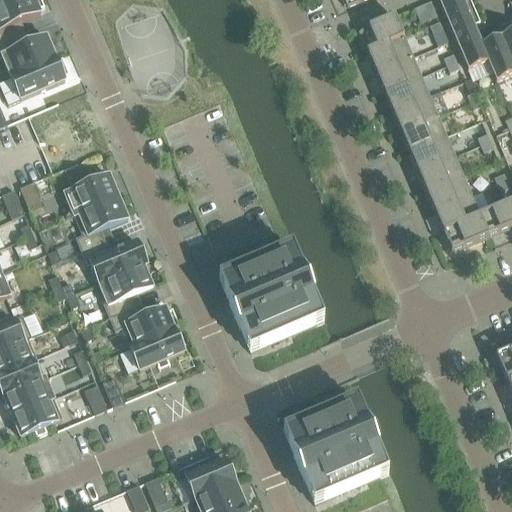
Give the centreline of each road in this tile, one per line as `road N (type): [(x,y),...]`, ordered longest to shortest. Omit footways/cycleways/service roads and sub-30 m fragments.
road 1 (residential): [(68,0),(239,406)]
road 2 (residential): [(284,0),(427,327)]
road 3 (residential): [(1,508),(239,406)]
road 4 (residential): [(239,406),(427,327)]
road 5 (residential): [(427,327),(502,511)]
